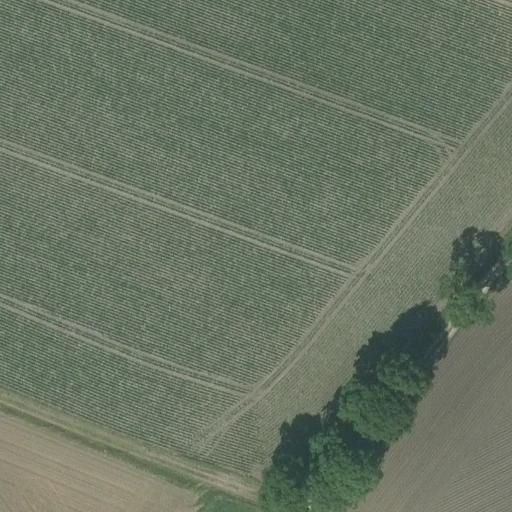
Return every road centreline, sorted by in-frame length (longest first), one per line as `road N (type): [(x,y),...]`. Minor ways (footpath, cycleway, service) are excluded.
road 1 (track): [(511,241),(313,511)]
road 2 (track): [(0,396),(314,510)]
